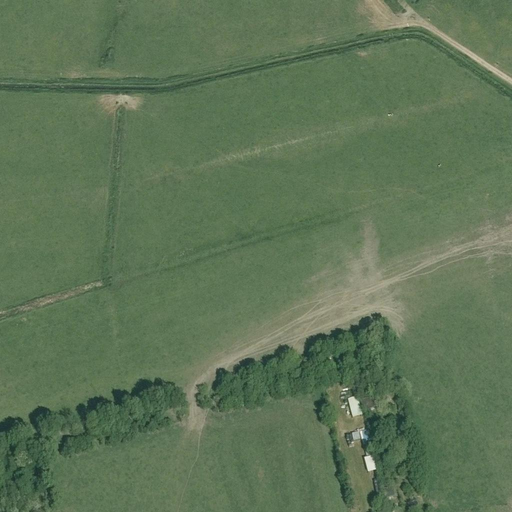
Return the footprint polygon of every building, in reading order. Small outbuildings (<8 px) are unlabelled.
[(364,400),(367,411),(380,407),(376,396),(364,400)] [(346,402),(351,421),(361,419),(356,400),(346,402)] [(367,434),(359,434),(362,457),(369,457),(367,434)] [(387,460),(379,462),(381,471),(389,469),(387,460)] [(391,488),(383,490),(385,499),(393,497),(391,488)]
